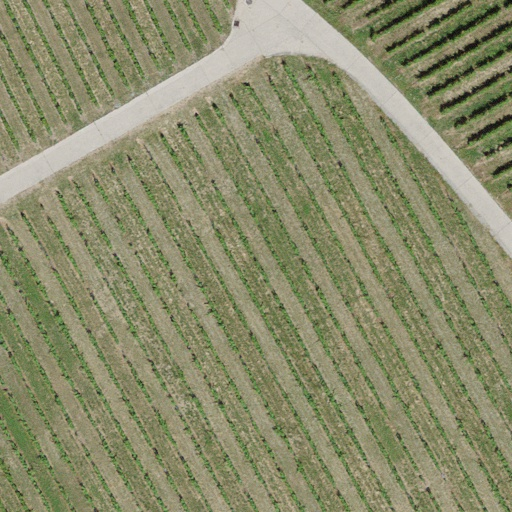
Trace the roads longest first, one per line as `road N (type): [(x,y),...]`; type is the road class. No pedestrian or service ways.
road 1 (track): [(0,189),(301,13)]
road 2 (track): [(280,0),(425,117),(511,228)]
